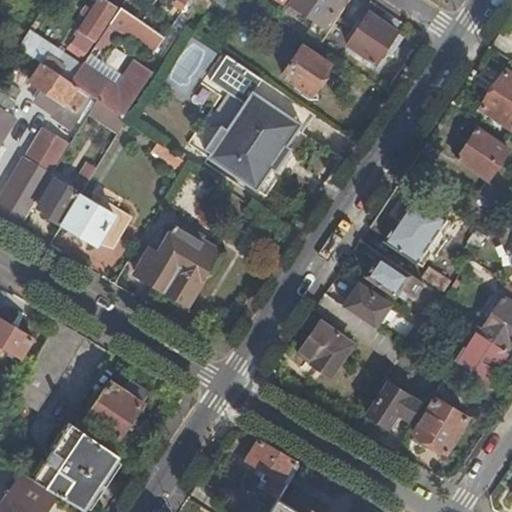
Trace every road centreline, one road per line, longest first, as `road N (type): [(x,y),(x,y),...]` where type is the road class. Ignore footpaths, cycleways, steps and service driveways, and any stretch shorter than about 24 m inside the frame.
road 1 (unclassified): [(225,382),(453,35)]
road 2 (residential): [(0,249),(225,382)]
road 3 (residential): [(225,382),(440,511)]
road 4 (unclassified): [(139,511),(225,382)]
